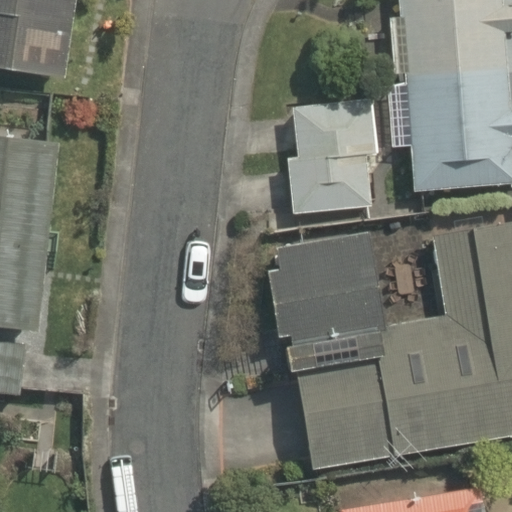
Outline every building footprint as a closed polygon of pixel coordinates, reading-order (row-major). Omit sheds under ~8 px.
[(0,0),(0,77),(56,84),(66,0),(0,0)] [(511,180),(511,0),(367,0),(376,101),(276,109),(285,208),(369,201),(366,170),(404,166),(406,189),(511,180)] [(0,381),(12,383),(46,130),(0,123),(0,381)] [(370,328),(356,234),(250,250),(268,370),(283,367),(297,459),(511,427),(511,210),(420,224),(435,318),(370,328)] [(329,511),(487,511),(484,478),(328,494),(329,511)]
